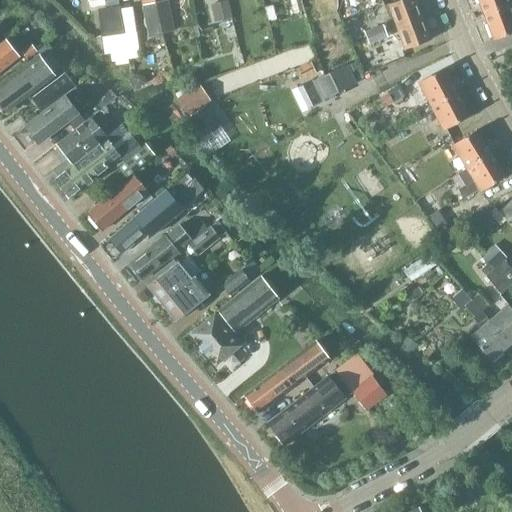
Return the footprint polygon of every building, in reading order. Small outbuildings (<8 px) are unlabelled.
[(393,16),(397,27),(423,17),(416,0),(401,0),(385,6),(389,17),(393,16)] [(511,0),(479,0),(484,14),(511,3),(511,0)] [(511,3),(484,14),(494,40),(511,33),(511,3)] [(102,38),(124,34),(120,10),(98,13),(102,38)] [(423,17),(397,27),(401,38),(398,39),(402,51),(431,40),(423,17)] [(365,33),(369,44),(388,37),(384,26),(365,33)] [(6,40),(0,44),(0,72),(19,57),(6,40)] [(38,53),(40,56),(0,85),(0,110),(3,115),(55,75),(65,68),(48,45),(38,53)] [(32,45),(22,53),(27,59),(37,52),(32,45)] [(332,96),(333,99),(345,94),(344,90),(353,86),(344,67),(315,81),(324,99),(332,96)] [(456,93),(443,70),(418,83),(420,87),(410,92),(410,94),(409,94),(420,113),(431,107),(456,93)] [(65,74),(32,100),(42,113),(75,88),(65,74)] [(410,94),(410,92),(404,81),(369,100),(376,112),(409,94),(410,94)] [(176,101),(187,117),(210,102),(199,85),(176,101)] [(443,131),(468,117),(456,93),(431,107),(443,131)] [(66,97),(26,127),(39,144),(79,114),(66,97)] [(205,107),(190,117),(204,137),(219,127),(205,107)] [(91,118),(57,145),(68,160),(55,170),(58,175),(67,169),(99,144),(102,148),(108,143),(105,139),(106,138),(91,118)] [(105,139),(108,143),(102,148),(99,144),(67,169),(58,175),(55,178),(54,178),(53,179),(70,199),(71,198),(115,164),(137,144),(125,128),(122,125),(106,138),(105,139)] [(452,146),(466,169),(490,154),(476,131),(452,146)] [(145,144),(117,167),(128,180),(156,157),(145,144)] [(490,154),(466,169),(457,174),(465,186),(458,190),(463,200),(479,190),(480,192),(504,177),(490,154)] [(88,214),(102,231),(149,193),(134,175),(88,214)] [(109,240),(122,255),(146,234),(150,238),(183,210),(166,191),(133,218),(134,219),(109,240)] [(511,200),(499,211),(507,221),(511,216),(511,200)] [(441,213),(431,219),(438,230),(441,228),(446,236),(466,223),(462,216),(465,214),(459,202),(441,213)] [(211,228),(189,245),(189,246),(188,248),(188,251),(191,255),(194,256),(197,255),(197,256),(219,238),(211,228)] [(130,264),(143,280),(178,252),(165,236),(130,264)] [(495,268),(510,287),(511,285),(511,269),(504,260),(495,268)] [(147,286),(161,303),(187,283),(172,265),(147,286)] [(510,287),(495,268),(486,276),(501,294),(510,287)] [(241,271),(223,286),(230,295),(248,280),(241,271)] [(187,283),(161,303),(176,321),(199,302),(210,293),(196,276),(187,283)] [(260,277),(218,311),(236,333),(278,299),(260,277)] [(472,300),(481,311),(488,306),(478,294),(472,300)] [(481,311),(472,300),(465,306),(475,317),(481,311)] [(511,308),(508,304),(489,320),(510,345),(511,342),(511,308)] [(190,333),(216,366),(241,345),(215,313),(190,333)] [(510,345),(489,320),(471,337),(491,361),(510,345)] [(245,396),(257,412),(329,359),(316,342),(245,396)] [(371,378),(354,356),(328,376),(269,423),(286,445),(353,392),(371,378)] [(371,378),(353,392),(368,410),(386,396),(371,378)]
